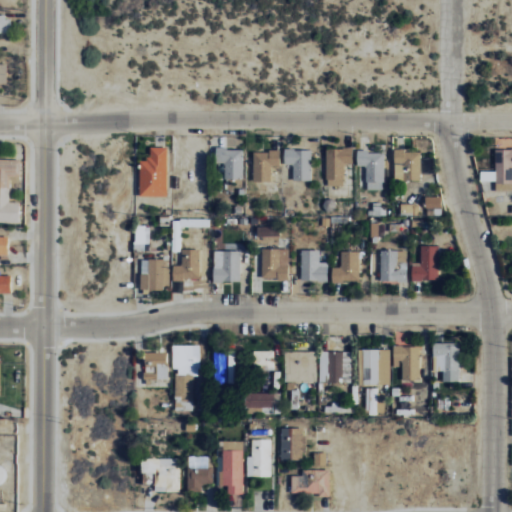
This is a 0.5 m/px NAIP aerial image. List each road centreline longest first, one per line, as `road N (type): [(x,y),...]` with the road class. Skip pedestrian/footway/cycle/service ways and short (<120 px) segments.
road 1 (residential): [(511,311),(0,332)]
road 2 (residential): [(44,511),(45,0)]
road 3 (residential): [(450,123),(0,126)]
road 4 (residential): [(493,511),(494,311),(456,195),(450,123)]
road 5 (residential): [(450,123),(451,0)]
